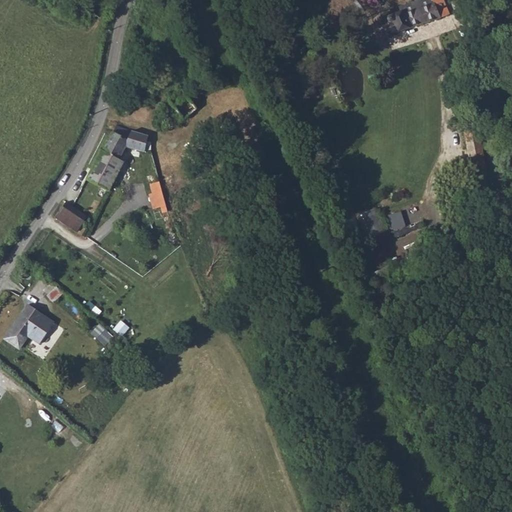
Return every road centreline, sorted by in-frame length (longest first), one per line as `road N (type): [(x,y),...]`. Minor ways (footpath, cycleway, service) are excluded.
road 1 (tertiary): [(0,277),(100,120),(125,0)]
road 2 (unclassified): [(478,0),(490,58),(483,96),(511,229)]
